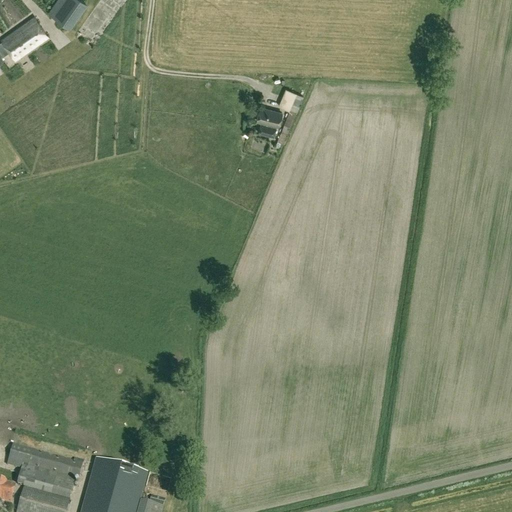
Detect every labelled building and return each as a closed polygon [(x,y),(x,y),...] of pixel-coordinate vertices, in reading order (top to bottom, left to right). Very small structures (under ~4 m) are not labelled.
[(60,0),(52,13),(72,25),(88,0),(60,0)] [(35,16),(1,39),(3,41),(0,43),(0,61),(3,60),(1,57),(9,51),(15,60),(49,36),(35,16)] [(289,111),(277,140),(283,144),(304,96),(285,88),(278,106),(289,111)] [(262,122),(259,133),(275,137),(277,126),(279,126),(283,113),(261,107),(258,121),(262,122)] [(32,449),(13,444),(9,459),(7,465),(21,470),(17,485),(23,487),(23,488),(24,488),(17,511),(66,511),(76,479),(78,480),(84,464),(32,449)] [(99,460),(96,467),(95,467),(82,511),(119,511),(130,476),(129,475),(131,469),(99,460)] [(0,480),(0,500),(2,501),(11,503),(16,485),(7,482),(0,480)] [(165,500),(152,496),(150,504),(163,507),(165,500)] [(150,504),(142,501),(138,511),(162,511),(164,508),(163,507),(150,504)]
